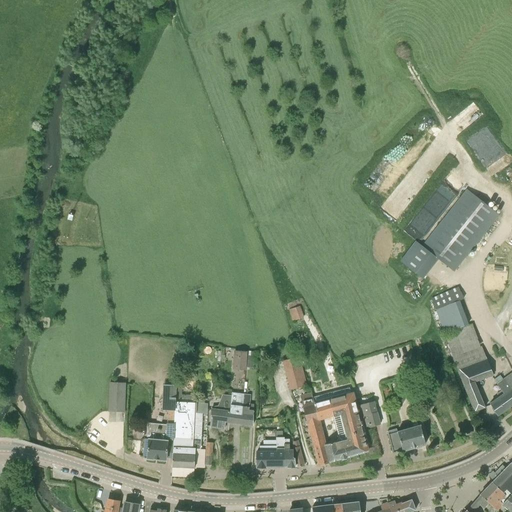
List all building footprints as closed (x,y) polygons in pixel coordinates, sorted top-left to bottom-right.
[(421,245),(454,271),(465,257),(466,257),(499,215),(465,189),(421,245)] [(458,287),(431,299),(453,357),(475,411),(485,407),(475,383),(493,376),(481,346),(480,347),(472,324),(468,325),(459,301),(464,299),(458,287)] [(289,310),(293,320),(303,317),(300,306),(289,310)] [(246,368),(248,352),(234,351),(233,369),(245,370),(245,368),(246,368)] [(283,361),(291,390),(307,385),(299,356),(283,361)] [(352,363),(346,366),(350,372),(355,369),(352,363)] [(436,379),(434,372),(427,374),(429,380),(436,379)] [(511,373),(498,383),(504,393),(511,387),(511,373)] [(109,382),(108,412),(125,412),(126,383),(109,382)] [(177,402),(178,395),(175,394),(176,386),(164,385),(162,410),(168,410),(166,441),(145,439),(144,448),(143,458),(166,460),(166,456),(173,457),(177,402)] [(497,416),(511,405),(511,387),(504,393),(489,405),(497,416)] [(364,427),(358,405),(354,406),(349,388),(312,398),(314,406),(318,420),(341,415),(347,440),(324,446),(328,462),(341,459),(346,458),(368,451),(367,448),(369,448),(366,433),(364,427)] [(241,424),(244,394),(232,393),(232,396),(230,410),(229,423),(241,424)] [(314,406),(312,398),(311,393),(301,396),(304,408),(314,406)] [(253,425),(254,405),(250,404),(251,395),(244,394),(241,424),(253,425)] [(177,402),(194,403),(195,396),(178,395),(177,402)] [(230,410),(232,396),(224,395),(220,407),(220,409),(213,409),(211,427),(221,428),(221,423),(229,423),(230,410)] [(380,424),(377,414),(374,401),(358,405),(364,427),(369,426),(370,426),(380,424)] [(207,404),(194,403),(177,402),(173,457),(172,467),(194,468),(195,458),(195,449),(200,449),(205,449),(206,443),(206,438),(201,438),(202,413),(207,413),(207,404)] [(307,423),(318,420),(314,406),(304,408),(307,423)] [(322,440),(323,440),(318,420),(307,423),(313,443),(322,440)] [(402,451),(425,445),(422,435),(420,426),(397,432),(396,429),(388,431),(388,434),(390,443),(393,453),(402,450),(402,451)] [(282,437),(276,437),(264,437),(264,446),(260,446),(260,451),(256,451),(256,458),(256,468),(266,468),(266,467),(284,467),(285,439),(284,439),(284,438),(282,438),(282,437)] [(292,457),(293,450),(289,450),(289,439),(285,439),(284,467),(287,467),(295,467),(296,467),(296,457),(292,457)] [(328,462),(324,446),(323,440),(322,440),(313,443),(318,465),(328,462)] [(304,466),(302,456),(298,441),(293,442),(294,447),(292,447),(293,450),(292,457),(296,457),(296,467),(297,467),(304,466)] [(511,466),(510,464),(492,483),(507,496),(510,494),(511,495),(511,496),(511,466)] [(480,495),(475,501),(480,505),(484,500),(497,511),(502,505),(502,504),(511,495),(510,494),(507,496),(492,483),(480,495)] [(502,505),(510,511),(511,508),(511,496),(511,495),(502,504),(502,505)] [(390,511),(388,504),(387,498),(379,501),(382,511),(379,511),(390,511)] [(116,511),(118,507),(119,501),(108,499),(105,511),(116,511)] [(390,511),(409,511),(415,510),(411,500),(396,506),(394,502),(388,504),(390,511)] [(125,502),(124,508),(118,507),(116,511),(137,511),(138,506),(134,505),(135,504),(125,502)] [(360,511),(359,502),(342,504),(343,511),(360,511)]
